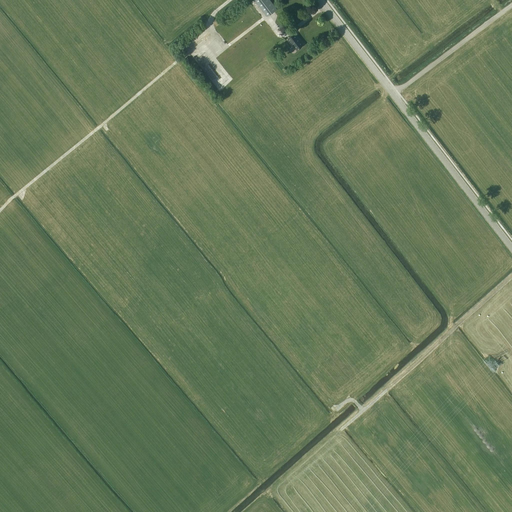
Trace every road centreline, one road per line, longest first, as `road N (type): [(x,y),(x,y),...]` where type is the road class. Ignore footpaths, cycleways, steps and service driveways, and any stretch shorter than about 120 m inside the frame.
road 1 (secondary): [(511,249),(318,0)]
road 2 (unknown): [(364,408),(511,275)]
road 3 (unknown): [(511,0),(395,90)]
